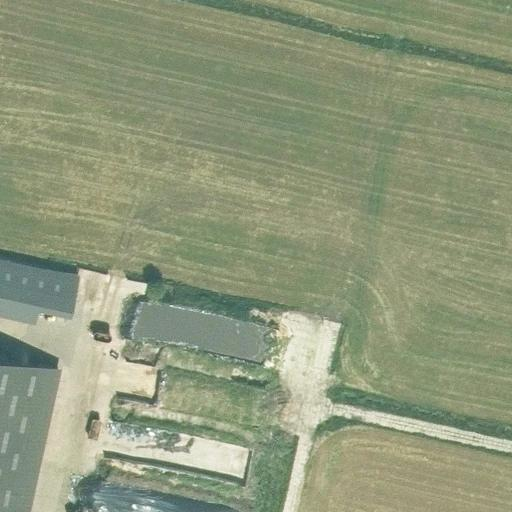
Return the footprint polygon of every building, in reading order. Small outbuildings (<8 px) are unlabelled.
[(70,311),(78,272),(0,254),(0,310),(33,318),(35,304),(70,311)] [(316,350),(304,357),(310,369),(322,363),(316,350)] [(0,511),(14,511),(45,368),(0,358),(0,511)] [(175,396),(179,364),(173,364),(169,396),(175,396)] [(34,475),(34,500),(51,501),(51,475),(34,475)]
